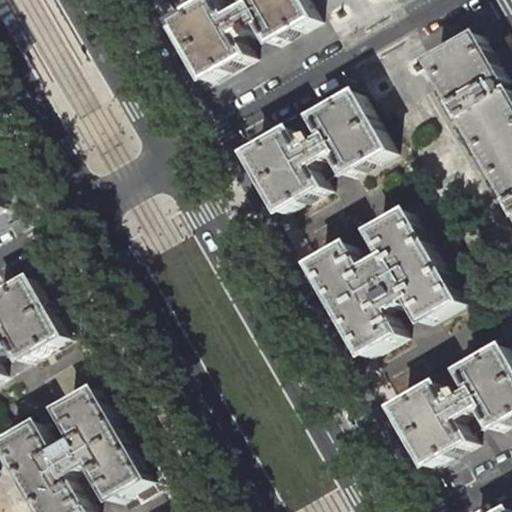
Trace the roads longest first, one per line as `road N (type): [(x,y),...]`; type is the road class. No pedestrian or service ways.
road 1 (secondary): [(363,511),(165,164)]
road 2 (secondary): [(92,204),(267,511)]
road 3 (residential): [(449,0),(165,164)]
road 4 (secondary): [(165,164),(71,0)]
road 5 (secondary): [(0,40),(92,204)]
